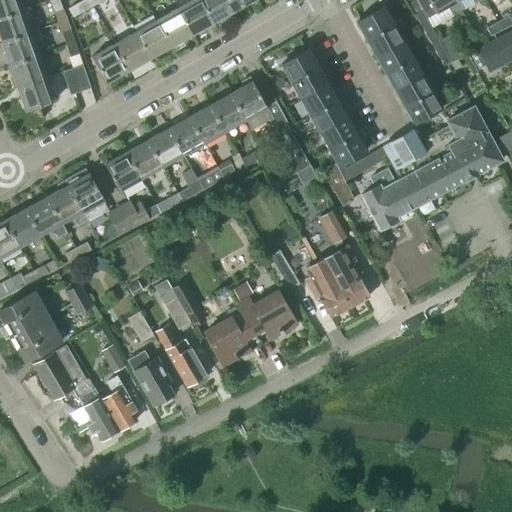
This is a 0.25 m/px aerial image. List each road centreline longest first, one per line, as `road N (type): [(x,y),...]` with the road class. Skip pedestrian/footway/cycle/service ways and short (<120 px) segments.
road 1 (residential): [(0,389),(69,492),(511,264)]
road 2 (residential): [(11,176),(320,0)]
